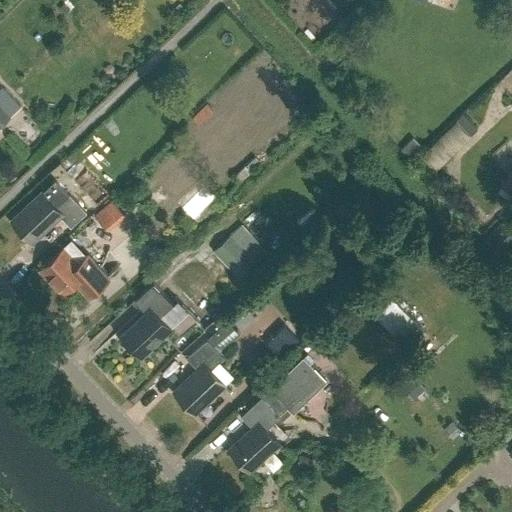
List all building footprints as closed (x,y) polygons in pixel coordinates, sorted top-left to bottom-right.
[(0,124),(21,104),(1,84),(0,85),(0,124)] [(456,121),(425,151),(439,166),(470,135),(456,121)] [(511,167),(501,183),(511,190),(511,167)] [(41,189),(10,219),(31,240),(59,213),(70,225),(85,210),(68,192),(54,177),(41,189)] [(504,249),(511,241),(511,211),(489,233),(504,249)] [(238,276),(254,261),(228,233),(212,249),(238,276)] [(63,246),(38,268),(60,291),(73,279),(87,295),(108,276),(87,253),(77,261),(63,246)] [(119,333),(139,355),(170,325),(159,314),(172,302),(152,280),(134,297),(145,309),(119,333)] [(423,329),(379,283),(362,300),(406,345),(423,329)] [(227,319),(207,338),(215,347),(219,351),(240,333),(227,319)] [(284,341),(268,335),(264,346),(281,352),(284,341)] [(196,367),(172,389),(193,411),(224,382),(210,367),(222,355),(215,347),(207,338),(205,336),(185,355),(196,367)] [(291,412),(325,379),(301,355),(260,394),(278,413),(285,406),(291,412)] [(414,376),(407,383),(416,395),(424,388),(414,376)] [(278,413),(260,394),(240,414),(251,425),(228,447),(248,469),(278,440),(265,426),(278,413)]
